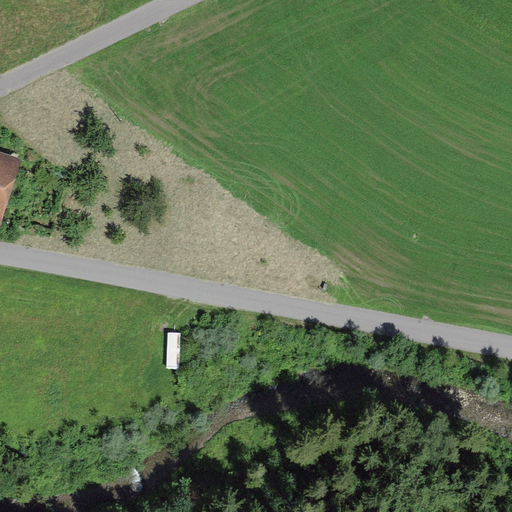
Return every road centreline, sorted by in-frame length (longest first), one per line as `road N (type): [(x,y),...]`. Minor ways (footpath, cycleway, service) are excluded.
road 1 (unclassified): [(0,252),(511,347)]
road 2 (unclassified): [(0,88),(180,0)]
